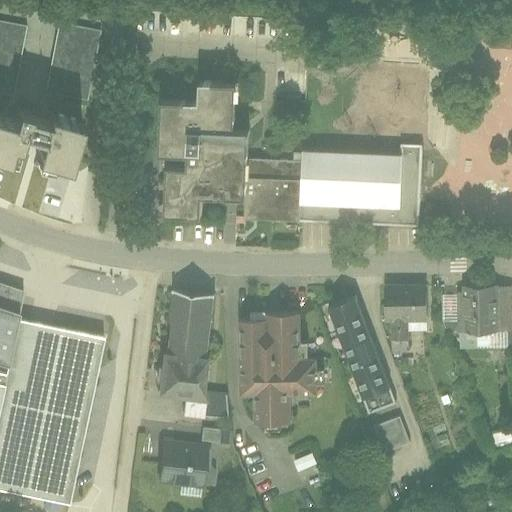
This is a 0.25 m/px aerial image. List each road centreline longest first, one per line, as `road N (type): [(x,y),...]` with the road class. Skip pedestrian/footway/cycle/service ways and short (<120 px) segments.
road 1 (residential): [(152,260),(511,262)]
road 2 (residential): [(152,260),(120,511)]
road 3 (residential): [(0,218),(152,260)]
